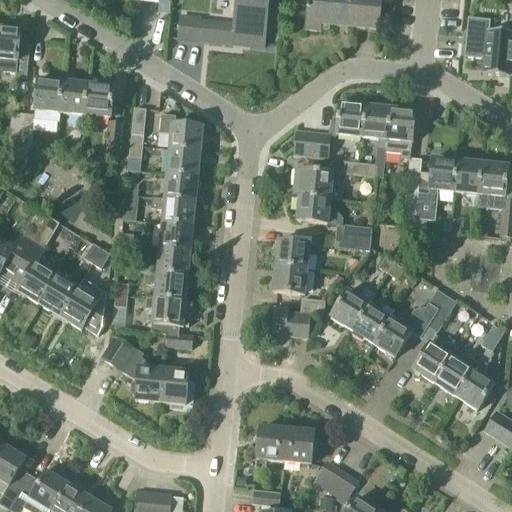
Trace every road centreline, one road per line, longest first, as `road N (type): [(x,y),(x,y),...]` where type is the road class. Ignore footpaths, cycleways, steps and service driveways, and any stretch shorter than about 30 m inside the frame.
road 1 (residential): [(493,511),(295,386),(228,375)]
road 2 (residential): [(511,129),(438,82),(344,72),(250,132)]
road 3 (residential): [(250,132),(34,0)]
road 4 (residential): [(228,375),(250,132)]
road 5 (residential): [(217,468),(158,463),(0,371)]
